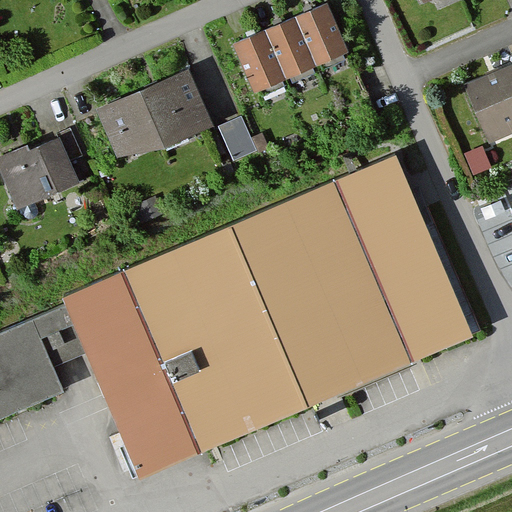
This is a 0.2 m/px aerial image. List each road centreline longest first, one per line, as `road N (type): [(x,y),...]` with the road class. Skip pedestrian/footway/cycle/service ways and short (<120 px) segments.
road 1 (residential): [(511,306),(405,73)]
road 2 (residential): [(228,0),(0,104)]
road 3 (secondary): [(337,511),(511,436)]
